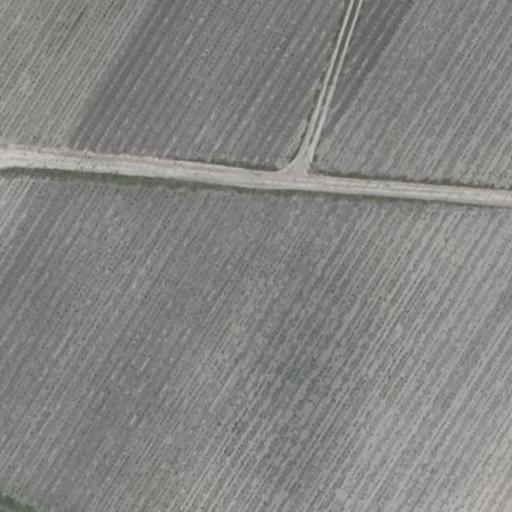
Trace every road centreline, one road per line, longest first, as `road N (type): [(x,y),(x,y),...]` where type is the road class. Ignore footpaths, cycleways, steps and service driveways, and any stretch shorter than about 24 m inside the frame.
road 1 (track): [(0,160),(511,202)]
road 2 (track): [(359,0),(301,185)]
